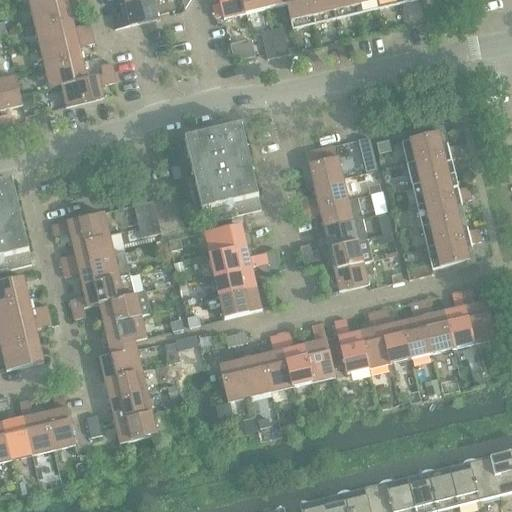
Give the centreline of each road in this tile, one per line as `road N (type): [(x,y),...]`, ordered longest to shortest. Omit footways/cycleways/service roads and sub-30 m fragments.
road 1 (residential): [(511,270),(303,319),(270,177),(291,156),(279,96)]
road 2 (residential): [(279,96),(507,45)]
road 3 (residential): [(74,373),(23,157)]
road 4 (residential): [(157,117),(139,39),(102,48),(90,0)]
road 5 (residential): [(23,157),(157,117)]
